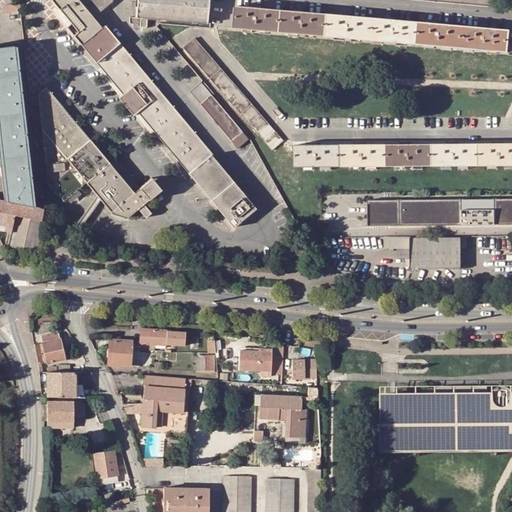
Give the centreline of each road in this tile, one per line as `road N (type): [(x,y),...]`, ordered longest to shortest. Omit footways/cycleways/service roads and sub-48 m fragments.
road 1 (secondary): [(511,316),(323,309),(3,273)]
road 2 (secondary): [(68,297),(413,331),(511,330)]
road 3 (residential): [(149,511),(68,297)]
road 4 (unknown): [(97,368),(281,380)]
road 5 (tertiary): [(25,511),(30,407),(19,350)]
